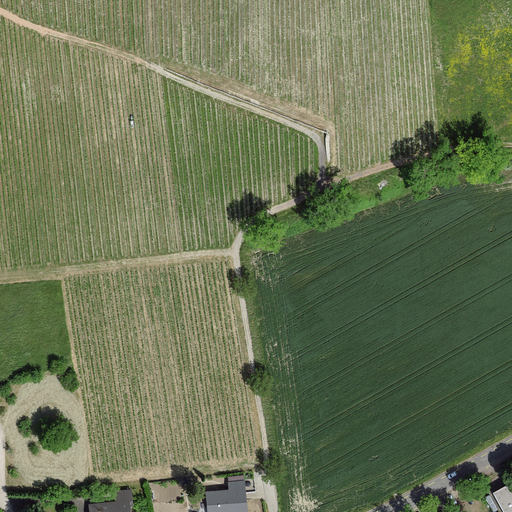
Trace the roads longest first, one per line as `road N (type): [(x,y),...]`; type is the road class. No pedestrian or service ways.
road 1 (track): [(0,9),(319,139),(318,186),(257,217),(239,240),(268,469)]
road 2 (track): [(318,186),(450,148),(511,144)]
road 3 (unclassified): [(391,511),(511,444)]
